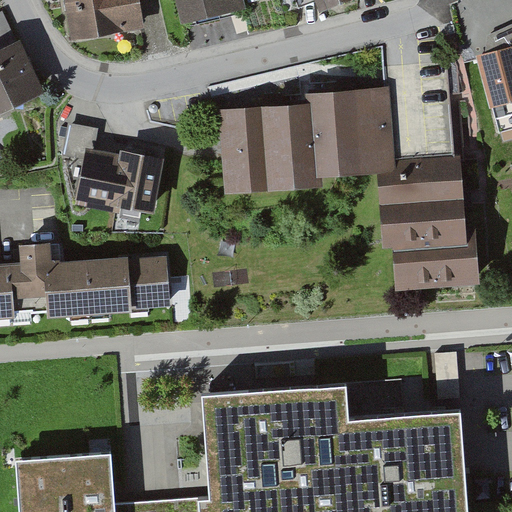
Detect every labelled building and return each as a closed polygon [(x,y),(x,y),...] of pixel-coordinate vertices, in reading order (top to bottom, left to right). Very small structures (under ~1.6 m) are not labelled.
[(55,0),(65,56),(139,44),(131,0),(55,0)] [(167,0),(177,42),(241,27),(234,0),(232,0),(223,2),(222,0),(167,0)] [(355,9),(380,0),(303,0),(312,23),(327,17),(330,24),(357,14),(355,9)] [(0,108),(44,89),(6,5),(0,7),(0,108)] [(225,32),(231,50),(245,46),(239,28),(225,32)] [(511,46),(479,55),(500,131),(511,127),(511,46)] [(216,123),(222,206),(319,200),(317,179),(391,174),(386,102),(313,107),(314,116),(216,123)] [(116,224),(146,230),(157,175),(113,166),(111,173),(81,167),(70,221),(115,230),(116,224)] [(391,307),(477,302),(473,244),(462,244),(458,172),(372,177),(377,263),(389,262),(391,307)] [(49,314),(172,306),(169,251),(54,258),(53,238),(15,240),(16,259),(0,260),(0,314),(10,314),(9,307),(49,305),(49,314)] [(460,349),(437,350),(440,397),(462,396),(460,349)] [(466,511),(458,405),(349,414),(346,377),(200,388),(208,493),(114,501),(110,452),(16,460),(20,511),(466,511)]
